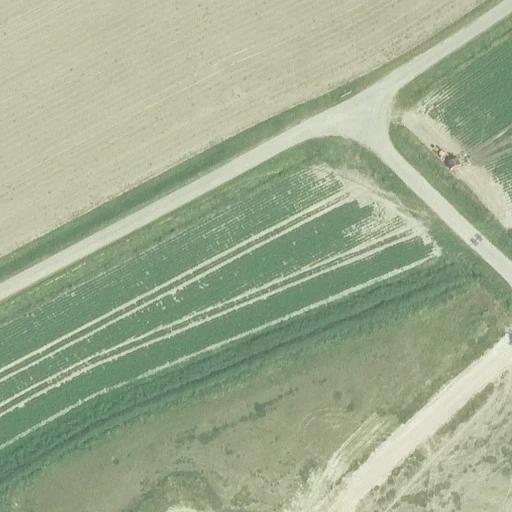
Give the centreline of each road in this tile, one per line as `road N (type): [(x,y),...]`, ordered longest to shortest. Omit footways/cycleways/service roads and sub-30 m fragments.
road 1 (unclassified): [(0,290),(342,113)]
road 2 (unclassified): [(511,278),(342,113)]
road 3 (unclassified): [(342,113),(511,1)]
